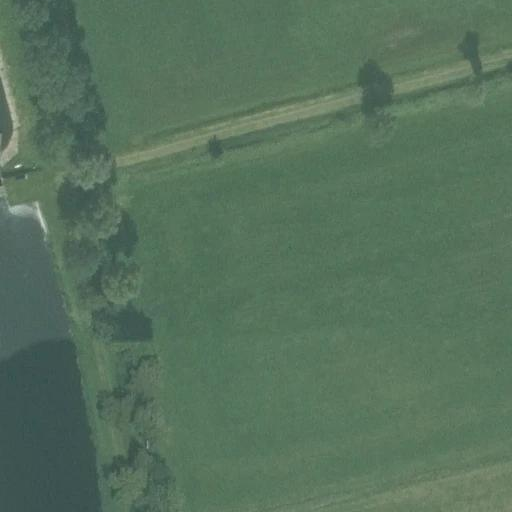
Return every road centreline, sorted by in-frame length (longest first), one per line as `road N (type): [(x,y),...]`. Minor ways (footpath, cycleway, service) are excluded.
road 1 (track): [(511,59),(56,177)]
road 2 (track): [(56,177),(131,511)]
road 3 (track): [(14,0),(56,177)]
